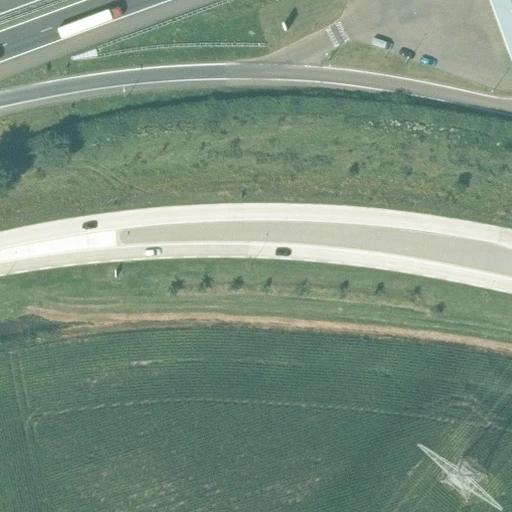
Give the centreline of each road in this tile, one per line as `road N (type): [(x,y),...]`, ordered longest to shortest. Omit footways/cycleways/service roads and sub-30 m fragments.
road 1 (secondary): [(511,240),(370,215),(219,213),(84,225),(0,243)]
road 2 (secondary): [(0,270),(96,253),(220,249),(365,255),(511,284)]
road 3 (motorway): [(0,102),(121,81),(278,72)]
road 4 (motorway): [(0,47),(129,0)]
